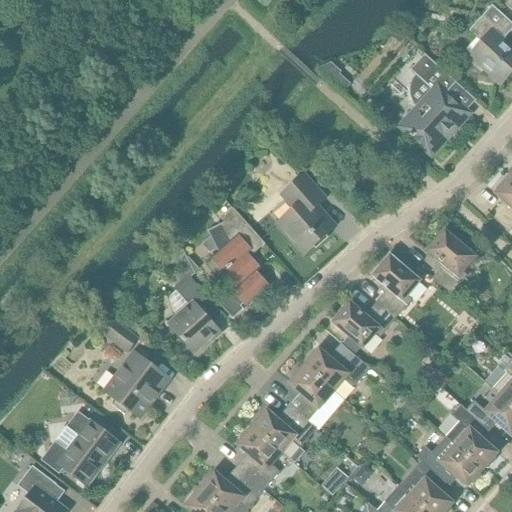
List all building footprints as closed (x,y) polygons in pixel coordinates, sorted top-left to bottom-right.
[(511,23),(492,6),(469,31),(482,42),(470,56),(473,59),(470,62),(482,73),(485,69),(501,85),(511,72),(511,48),(503,40),(511,30),(511,23)] [(396,29),(390,35),(401,44),(406,38),(396,29)] [(446,94),(456,83),(425,55),(411,70),(417,76),(414,79),(412,82),(411,86),(411,90),(411,94),(412,98),(413,102),(416,105),(418,108),(401,128),(431,155),(469,114),(446,94)] [(333,82),(337,77),(336,69),(332,65),(324,74),(333,82)] [(294,210),(276,226),(303,256),(336,227),(318,206),(326,199),(305,175),(281,196),(294,210)] [(509,233),(511,229),(511,177),(507,183),(504,180),(496,189),(499,192),(496,194),(503,201),(490,216),(509,233)] [(211,237),(202,245),(210,254),(217,250),(219,253),(212,259),(225,274),(228,271),(237,288),(234,290),(233,292),(244,304),(247,307),(269,287),(256,273),(260,269),(247,255),(250,252),(253,255),(265,244),(233,209),(221,220),(224,223),(208,231),(211,237)] [(432,279),(451,295),(467,276),(462,272),(475,258),(466,250),(466,245),(459,239),(454,240),(445,233),(429,252),(439,261),(435,265),(440,269),(432,279)] [(184,252),(172,257),(182,269),(189,276),(191,279),(196,274),(195,273),(186,256),(184,252)] [(385,293),(377,303),(396,319),(412,301),(407,296),(419,282),(390,257),(387,261),(386,260),(382,261),(376,268),(376,272),(377,273),(374,276),(384,285),(380,289),(385,293)] [(191,279),(189,276),(174,289),(190,306),(169,325),(194,353),(219,332),(200,310),(210,300),(191,279)] [(380,338),(396,319),(377,303),(369,312),(364,308),(360,313),(350,304),(347,308),(347,307),(342,308),(336,315),(337,320),(334,323),(363,348),(375,334),(380,338)] [(139,339),(114,320),(104,335),(128,354),(139,339)] [(307,365),(305,367),(334,392),(344,380),(351,386),(356,385),(370,370),(341,345),(329,359),(319,350),(317,353),(316,353),(312,353),(306,360),(306,365),(307,365)] [(128,413),(130,411),(140,419),(169,380),(134,354),(105,392),(115,400),(114,402),(113,406),(125,415),(128,413)] [(493,390),(500,396),(511,406),(511,361),(503,369),(504,370),(507,374),(493,390)] [(334,392),(305,367),(303,369),(302,369),(298,369),(292,377),(292,381),(293,381),(290,384),(300,393),(289,406),(316,430),(317,429),(308,422),(334,392)] [(485,428),(493,419),(511,436),(511,406),(500,396),(486,412),(474,402),(466,411),(485,428)] [(254,427),(252,429),(282,453),(292,441),(301,449),(316,430),(289,406),(277,420),(267,412),(264,415),(264,414),(260,415),(254,422),(254,426),(254,427)] [(460,421),(446,438),(482,470),(483,469),(488,469),(496,461),(496,455),(497,454),(483,441),(478,436),(485,428),(466,411),(461,406),(453,415),(458,420),(460,421)] [(59,474),(63,469),(88,487),(120,444),(78,412),(66,427),(78,437),(67,451),(55,442),(41,461),(59,474)] [(282,453),(252,429),(250,431),(246,431),(240,438),(240,443),(238,446),(248,454),(236,468),(264,492),(280,473),(271,466),(282,453)] [(469,485),(474,485),(482,477),(481,471),(482,470),(446,438),(432,453),(426,448),(417,457),(422,461),(440,478),(448,485),(456,476),(468,487),(469,485)] [(422,461),(400,487),(428,511),(450,511),(451,511),(451,506),(452,504),(433,487),(440,478),(422,461)] [(359,484),(365,483),(374,473),(365,465),(353,479),(359,484)] [(32,467),(18,486),(29,495),(15,511),(68,511),(48,496),(57,485),(32,467)] [(202,488),(200,490),(225,511),(248,511),(248,510),(264,492),(236,468),(225,482),(215,473),(212,476),(207,476),(201,483),(202,488)] [(428,511),(400,487),(377,511),(428,511)] [(225,511),(200,490),(198,493),(198,492),(193,493),(187,500),(188,504),(186,507),(187,508),(191,511),(225,511)]
